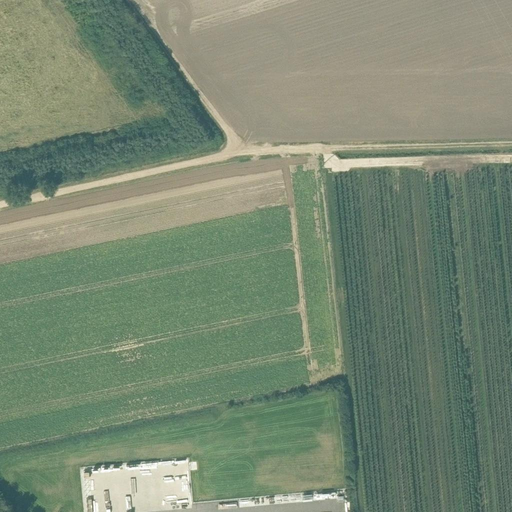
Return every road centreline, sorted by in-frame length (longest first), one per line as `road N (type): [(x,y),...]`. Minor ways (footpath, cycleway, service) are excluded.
road 1 (track): [(511,141),(243,150)]
road 2 (track): [(243,150),(0,205)]
road 3 (track): [(135,0),(243,150)]
